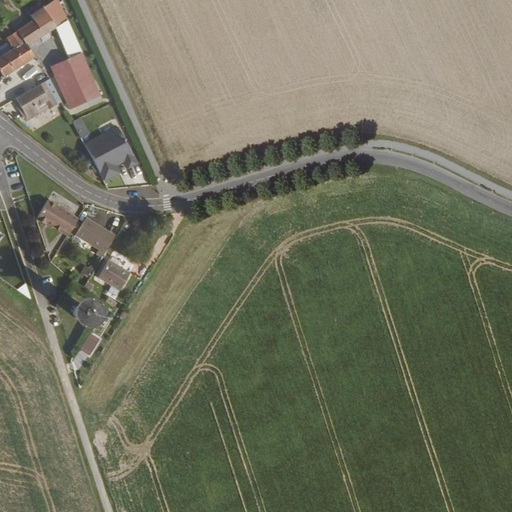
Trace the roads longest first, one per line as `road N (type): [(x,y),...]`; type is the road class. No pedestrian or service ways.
road 1 (tertiary): [(0,126),(82,189),(120,203),(182,201),(335,158),(370,156),(432,171),(511,209)]
road 2 (unclassified): [(0,170),(108,511)]
